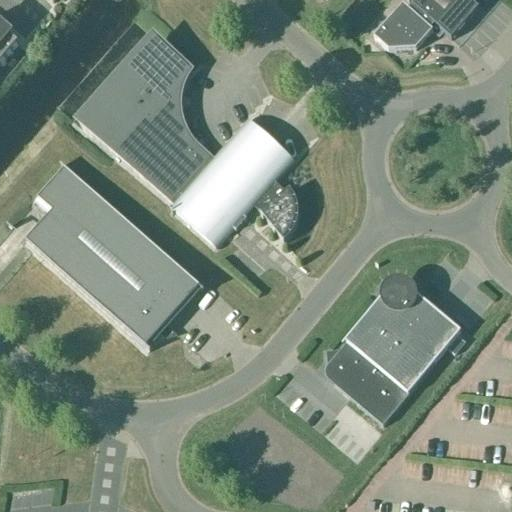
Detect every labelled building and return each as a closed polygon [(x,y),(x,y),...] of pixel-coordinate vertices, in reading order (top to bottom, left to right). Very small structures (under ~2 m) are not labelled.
[(430,33),(435,28),(451,43),(479,12),(465,0),(417,0),(411,7),(413,9),(409,14),(403,9),(374,42),(389,55),(416,53),(433,35),(430,33)] [(0,68),(18,47),(9,40),(10,39),(0,29),(0,68)] [(115,160),(176,208),(214,165),(199,151),(193,145),(189,139),(185,132),(182,125),(181,117),(180,109),(180,101),(182,93),(185,86),(188,79),(192,75),(159,45),(83,131),(115,160)] [(295,201),(290,193),(286,195),(274,184),(292,163),(250,125),(214,165),(176,208),(171,213),(214,251),(232,231),(236,234),(246,222),(243,219),(252,208),(261,216),(260,216),(284,246),(290,239),(295,230),(298,221),(298,211),(295,201)] [(64,171),(37,202),(52,215),(26,245),(146,352),(200,292),(64,171)] [(329,384),(383,430),(435,369),(461,336),(443,321),(443,322),(417,300),(413,300),(412,296),(409,291),(404,288),(398,287),(392,289),(387,293),(385,298),(385,303),(380,303),(344,346),(346,348),(338,357),(330,358),(330,367),(327,370),(325,375),(326,380),(329,384)]
